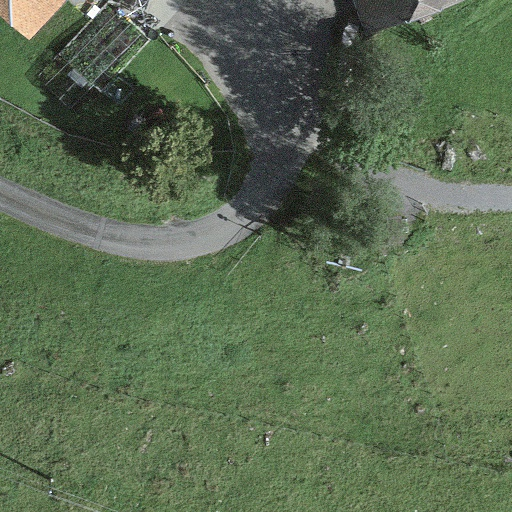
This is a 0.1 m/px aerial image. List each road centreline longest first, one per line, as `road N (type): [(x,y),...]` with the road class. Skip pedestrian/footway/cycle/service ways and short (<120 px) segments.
road 1 (track): [(268,0),(272,169),(257,199),(221,229),(177,245),(109,241),(0,195)]
road 2 (track): [(511,200),(388,195),(272,169)]
